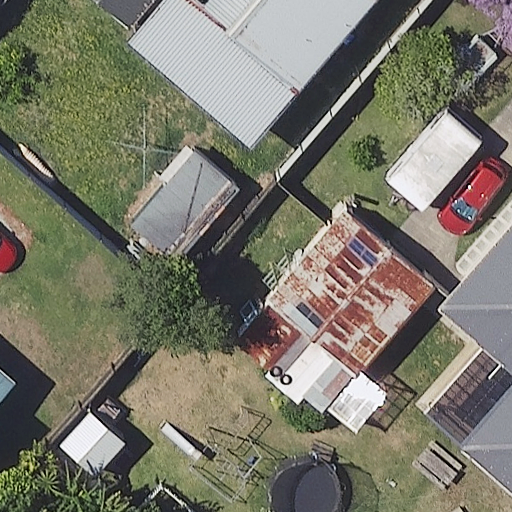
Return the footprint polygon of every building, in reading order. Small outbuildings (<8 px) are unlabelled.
[(107,0),(139,26),(161,0),(107,0)] [(385,0),(170,0),(138,37),(261,143),(385,0)] [(511,174),(511,158),(480,132),(420,204),(460,237),(511,174)] [(244,172),(199,136),(133,219),(178,255),(244,172)] [(333,418),(445,283),(348,203),(236,338),(333,418)] [(511,230),(447,307),(511,361),(511,393),(466,447),(511,485),(511,230)] [(0,411),(29,379),(0,352),(0,411)]
